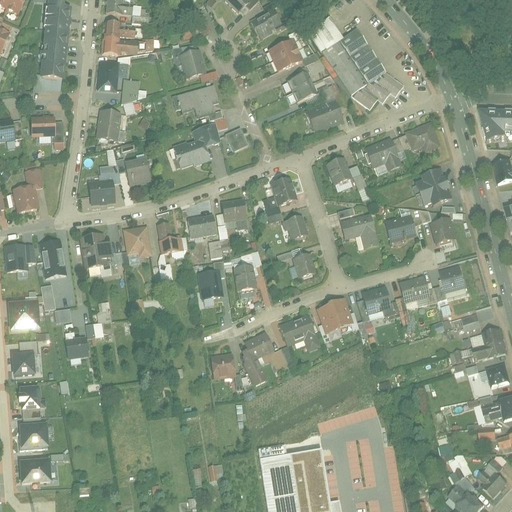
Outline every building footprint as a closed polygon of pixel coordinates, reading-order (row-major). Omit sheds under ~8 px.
[(0,0),(0,8),(19,17),(26,0),(0,0)] [(121,0),(108,0),(106,15),(132,18),(133,7),(121,5),(121,0)] [(251,2),(248,0),(225,0),(224,2),(238,16),(251,2)] [(46,4),(40,81),(63,83),(69,6),(46,4)] [(281,25),(274,13),(250,25),(257,38),(281,25)] [(306,31),(349,98),(371,111),(376,102),(383,107),(390,95),(396,99),(403,87),(384,76),(356,33),(343,42),(327,17),(306,31)] [(119,27),(105,25),(103,58),(118,59),(118,57),(138,58),(139,44),(118,42),(119,27)] [(0,31),(0,54),(8,35),(0,31)] [(296,65),(288,45),(269,54),(277,73),(296,65)] [(204,77),(197,53),(182,58),(189,82),(204,77)] [(119,67),(100,65),(98,94),(117,95),(118,80),(119,67)] [(317,95),(310,77),(292,84),(300,102),(317,95)] [(123,82),(122,116),(135,117),(135,111),(140,111),(140,100),(145,101),(146,92),(139,92),(139,82),(123,82)] [(213,86),(172,99),(178,117),(195,112),(198,121),(215,115),(212,106),(219,104),(213,86)] [(342,125),(335,104),(307,114),(314,134),(342,125)] [(511,112),(479,113),(485,131),(481,132),(486,145),(504,139),(504,135),(511,134),(511,112)] [(116,117),(100,115),(97,142),(113,144),(116,117)] [(55,140),(55,119),(30,119),(30,140),(55,140)] [(0,145),(15,143),(12,123),(0,124),(0,145)] [(441,149),(430,125),(405,137),(413,154),(422,150),(425,156),(441,149)] [(193,143),(172,150),(179,171),(193,166),(194,169),(210,164),(206,150),(220,145),(214,128),(191,135),(193,143)] [(247,148),(240,131),(224,137),(232,154),(247,148)] [(400,171),(390,143),(365,153),(372,171),(384,166),(388,175),(400,171)] [(145,162),(124,166),(130,190),(150,185),(145,162)] [(508,162),(492,167),(499,190),(511,185),(511,170),(508,162)] [(342,163),(326,168),(333,189),(349,183),(342,163)] [(42,193),(37,170),(24,172),(27,189),(12,192),(17,217),(37,213),(34,194),(42,193)] [(450,202),(439,172),(419,180),(421,185),(415,187),(422,206),(429,203),(432,209),(450,202)] [(295,203),(288,184),(272,189),(279,209),(295,203)] [(114,189),(90,192),(92,207),(116,204),(114,189)] [(246,221),(244,203),(222,206),(224,224),(246,221)] [(370,218),(339,227),(345,242),(360,237),(364,253),(379,249),(370,218)] [(216,238),(213,219),(188,224),(191,242),(216,238)] [(415,238),(411,220),(388,227),(392,243),(415,238)] [(299,221),(283,226),(290,245),(305,240),(299,221)] [(170,227),(158,229),(161,259),(177,257),(175,242),(172,243),(170,227)] [(458,247),(453,227),(437,231),(442,251),(458,247)] [(148,229),(123,233),(126,254),(127,258),(138,256),(139,261),(153,259),(148,229)] [(99,239),(80,242),(85,272),(104,269),(99,239)] [(66,277),(60,242),(39,246),(45,280),(66,277)] [(222,254),(229,253),(229,242),(209,243),(210,261),(222,260),(222,254)] [(35,248),(4,250),(6,274),(30,273),(29,267),(36,266),(35,248)] [(289,254),(276,258),(278,264),(290,260),(289,254)] [(315,277),(308,258),(294,263),(300,282),(315,277)] [(466,291),(460,269),(439,275),(445,297),(466,291)] [(219,270),(197,274),(202,301),(224,297),(219,270)] [(250,271),(234,273),(237,296),(253,294),(250,271)] [(430,299),(425,280),(400,286),(405,306),(430,299)] [(52,288),(41,288),(43,312),(54,312),(52,288)] [(392,310),(387,291),(363,298),(368,316),(392,310)] [(142,301),(130,302),(132,316),(144,315),(142,301)] [(39,303),(8,305),(10,334),(41,332),(39,303)] [(351,326),(342,303),(318,312),(328,335),(351,326)] [(98,325),(110,324),(109,304),(97,305),(98,325)] [(477,316),(451,323),(454,331),(463,329),(465,335),(480,331),(478,322),(494,318),(491,308),(476,312),(477,316)] [(54,313),(55,326),(71,324),(70,311),(54,313)] [(408,313),(399,314),(400,324),(409,324),(408,313)] [(321,349),(308,318),(284,328),(292,347),(304,342),(309,354),(321,349)] [(433,327),(436,335),(445,332),(442,324),(433,327)] [(103,340),(102,325),(86,326),(86,341),(103,340)] [(502,358),(495,334),(475,339),(478,349),(463,353),(468,368),(502,358)] [(274,355),(266,337),(246,347),(251,356),(241,361),(254,388),(266,383),(257,363),(274,355)] [(86,342),(65,345),(67,361),(88,359),(86,342)] [(20,357),(12,357),(14,379),(36,378),(35,358),(39,358),(38,344),(20,345),(20,357)] [(235,357),(210,360),(213,382),(237,379),(235,357)] [(464,366),(453,368),(456,383),(467,380),(464,366)] [(486,372),(492,392),(511,386),(506,366),(486,372)] [(61,396),(68,395),(66,383),(59,385),(61,396)] [(41,412),(40,390),(21,391),(22,397),(18,397),(19,407),(22,406),(22,414),(41,412)] [(511,422),(511,400),(482,408),(484,417),(502,413),(505,424),(511,422)] [(467,404),(469,410),(480,408),(479,401),(467,404)] [(49,450),(47,426),(20,428),(22,452),(49,450)] [(481,444),(495,441),(493,428),(479,431),(481,444)] [(320,453),(284,458),(283,447),(258,451),(266,511),(339,511),(338,503),(327,505),(320,453)] [(51,462),(20,464),(22,488),(53,486),(51,462)] [(222,467),(210,467),(211,483),(223,482),(222,467)] [(481,491),(492,500),(507,484),(497,476),(493,480),(483,472),(476,479),(485,487),(481,491)] [(352,479),(353,490),(365,489),(365,482),(375,481),(374,475),(363,476),(363,479),(352,479)] [(447,499),(462,511),(481,511),(485,508),(468,494),(466,498),(456,489),(447,499)]
